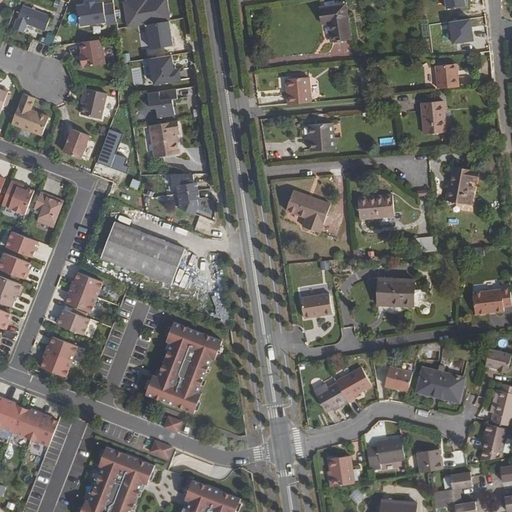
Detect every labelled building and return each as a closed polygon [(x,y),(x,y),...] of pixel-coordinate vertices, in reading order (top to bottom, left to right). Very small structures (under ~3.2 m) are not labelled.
[(147,0),(141,0),(124,3),(128,28),(147,25),(170,21),(166,0),(157,0),(147,2),(147,0)] [(87,6),(78,7),(82,27),(107,23),(107,26),(117,25),(114,5),(104,6),(104,3),(95,5),(95,3),(86,4),(87,6)] [(345,4),(319,8),(322,24),(329,23),(332,42),(351,40),(345,4)] [(57,19),(23,6),(14,29),(29,35),(32,26),(51,33),(57,19)] [(453,44),(473,41),(470,19),(450,22),(453,44)] [(174,46),(170,21),(147,25),(151,49),(174,46)] [(49,35),(45,45),(52,48),(56,38),(49,35)] [(102,40),(80,43),(82,54),(83,58),(81,58),(82,69),(106,65),(102,40)] [(161,83),(182,80),(181,69),(175,70),(173,55),(157,58),(161,83)] [(143,90),(140,60),(123,62),(127,91),(143,90)] [(454,65),(436,66),(438,89),(459,87),(458,76),(455,76),(454,65)] [(309,78),(287,79),(288,90),(289,90),(290,94),(288,95),(289,105),(311,103),(309,78)] [(0,89),(0,111),(1,112),(9,91),(2,89),(1,90),(0,89)] [(176,89),(148,94),(150,108),(156,107),(158,117),(175,114),(173,100),(178,99),(176,89)] [(82,90),(81,98),(84,99),(82,106),(81,116),(100,119),(104,92),(82,90)] [(30,110),(35,98),(23,94),(12,124),(42,135),(48,119),(36,115),(30,112),(30,111),(30,110)] [(444,101),(421,103),(424,135),(447,132),(444,101)] [(176,132),(180,132),(178,121),(150,125),(155,158),(179,154),(176,132)] [(333,123),(309,125),(311,151),(336,149),(333,123)] [(124,134),(110,129),(96,163),(127,174),(129,167),(125,165),(127,159),(116,154),(124,134)] [(90,136),(73,130),(64,153),(81,159),(90,136)] [(477,170),(453,167),(450,185),(448,185),(446,200),(471,204),(473,195),(467,194),(469,187),(469,181),(475,182),(477,170)] [(195,183),(194,175),(172,175),(174,187),(169,187),(171,199),(182,202),(179,209),(197,215),(200,207),(198,199),(201,199),(198,182),(195,183)] [(137,190),(140,181),(131,178),(128,186),(137,190)] [(20,184),(12,181),(2,205),(9,208),(9,209),(26,215),(35,191),(28,188),(27,191),(18,187),(19,185),(20,184)] [(330,204),(294,191),(286,211),(306,218),(303,226),(320,233),(330,204)] [(47,197),(40,194),(34,209),(41,212),(38,222),(54,228),(65,201),(57,198),(56,201),(54,200),(55,197),(48,195),(47,197)] [(376,202),(359,203),(360,219),(395,216),(393,195),(375,196),(376,202)] [(101,258),(172,285),(185,249),(115,222),(101,258)] [(12,232),(6,247),(33,258),(39,242),(24,236),(12,232)] [(435,237),(417,239),(418,253),(437,251),(435,237)] [(353,248),(347,248),(344,252),(345,259),(354,258),(353,248)] [(356,248),(353,248),(354,258),(364,257),(363,255),(356,248)] [(4,253),(0,263),(0,269),(25,279),(31,263),(4,253)] [(73,281),(71,287),(98,298),(104,282),(79,272),(75,282),(73,281)] [(19,292),(22,285),(0,276),(0,303),(12,308),(15,301),(16,301),(18,295),(17,294),(18,292),(19,292)] [(415,280),(379,278),(378,305),(398,306),(398,305),(414,305),(415,280)] [(98,298),(71,287),(69,293),(70,294),(66,303),(92,314),(98,298)] [(473,292),(476,314),(504,311),(504,306),(511,305),(511,302),(510,288),(473,292)] [(331,294),(302,298),(305,319),(334,314),(331,294)] [(0,309),(0,327),(5,329),(11,314),(0,309)] [(64,309),(58,325),(84,335),(91,320),(64,309)] [(153,378),(146,394),(161,400),(161,399),(176,404),(175,405),(195,413),(200,400),(196,399),(199,393),(212,359),(215,352),(218,354),(223,341),(203,333),(203,335),(189,329),(189,328),(175,322),(168,338),(173,340),(172,343),(158,377),(157,380),(153,378)] [(48,346),(46,352),(73,362),(79,346),(54,337),(50,346),(48,346)] [(511,355),(490,349),(486,366),(497,369),(497,371),(507,373),(511,355)] [(73,362),(46,352),(44,357),(45,358),(41,368),(67,378),(73,362)] [(438,371),(423,368),(417,392),(435,396),(436,395),(459,401),(465,378),(443,373),(445,367),(440,365),(438,371)] [(337,383),(347,400),(348,402),(355,398),(354,396),(372,386),(361,367),(337,381),(337,383)] [(413,372),(390,367),(385,386),(408,392),(413,372)] [(337,383),(316,395),(326,412),(333,409),(332,408),(347,400),(337,383)] [(511,386),(502,384),(501,390),(500,390),(493,413),(491,422),(511,426),(511,421),(511,386)] [(500,390),(496,389),(490,412),(493,413),(500,390)] [(347,400),(332,408),(333,409),(334,411),(348,403),(348,402),(347,400)] [(15,405),(5,401),(0,414),(0,427),(14,433),(23,408),(15,405)] [(31,411),(23,408),(14,433),(31,440),(41,415),(31,411)] [(51,419),(41,415),(31,440),(50,447),(59,422),(51,419)] [(169,416),(165,428),(178,433),(183,422),(169,416)] [(508,429),(486,424),(484,432),(487,433),(484,449),(481,461),(502,458),(508,429)] [(377,447),(367,448),(371,470),(381,469),(381,464),(405,460),(402,438),(376,442),(377,447)] [(156,441),(151,452),(168,459),(173,447),(156,441)] [(149,481),(155,466),(141,460),(140,461),(126,456),(127,455),(107,447),(102,460),(105,461),(103,467),(90,501),(87,508),(84,506),(81,511),(132,511),(143,483),(145,480),(149,481)] [(439,449),(418,452),(420,473),(430,471),(436,470),(442,469),(439,449)] [(351,456),(329,459),(331,473),(329,474),(331,487),(355,484),(351,456)] [(511,465),(500,467),(501,473),(503,482),(511,480),(511,465)] [(471,472),(450,475),(452,489),(442,491),(443,499),(461,496),(460,490),(473,487),(472,478),(471,472)] [(232,511),(233,511),(236,511),(241,499),(222,492),(222,493),(207,487),(208,486),(193,480),(187,496),(192,498),(190,501),(186,511),(232,511)] [(348,496),(356,504),(364,497),(356,488),(348,496)] [(461,496),(443,499),(444,507),(455,505),(456,511),(477,511),(476,501),(462,503),(461,496)] [(416,511),(417,503),(382,500),(380,511),(416,511)]
